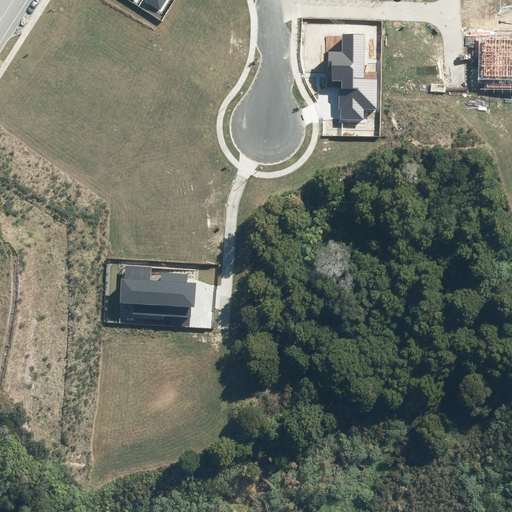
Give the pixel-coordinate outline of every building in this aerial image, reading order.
[(145,0),(145,1),(160,10),(166,0),(145,0)] [(341,109),(341,119),(363,120),(363,109),(377,109),(377,78),(364,78),(364,33),(342,33),(342,52),(326,52),(326,78),(331,78),(331,81),(341,82),(341,86),(339,86),(338,109),(341,109)] [(267,89),(174,113),(180,136),(273,111),(267,89)] [(225,168),(258,158),(253,144),(270,138),(267,127),(217,142),(225,168)] [(147,177),(138,174),(131,200),(140,203),(147,177)] [(146,214),(124,209),(119,234),(140,238),(146,214)] [(122,278),(120,303),(133,304),(133,314),(191,317),(192,307),(195,307),(196,282),(186,282),(187,274),(161,272),(160,281),(150,280),(151,268),(125,267),(125,279),(122,278)]
